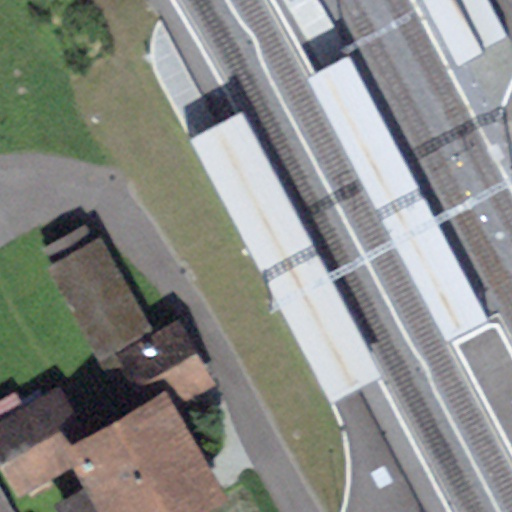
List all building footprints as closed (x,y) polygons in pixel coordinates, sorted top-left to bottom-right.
[(421,0),(456,65),(469,58),(482,51),(454,0),(421,0)] [(473,327),(488,319),(352,56),(306,80),(443,342),(473,327)] [(384,375),(242,111),(206,131),(189,141),(338,400),(348,394),(384,375)] [(169,325),(152,335),(95,237),(49,263),(138,415),(156,405),(157,407),(202,381),(169,325)] [(0,252),(0,308),(51,281),(28,238),(0,252)] [(154,511),(202,485),(157,407),(156,405),(138,415),(85,446),(55,394),(0,425),(0,448),(21,485),(84,450),(103,481),(63,505),(67,511),(154,511)]
